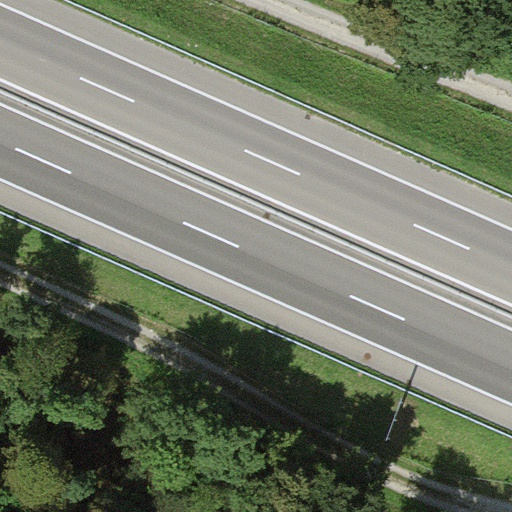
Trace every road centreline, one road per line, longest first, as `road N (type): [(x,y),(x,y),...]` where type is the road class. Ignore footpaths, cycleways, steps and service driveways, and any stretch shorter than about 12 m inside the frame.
road 1 (motorway): [(0,140),(511,365)]
road 2 (motorway): [(511,267),(0,42)]
road 3 (track): [(0,270),(158,339),(406,482),(501,511)]
road 4 (track): [(511,104),(260,0)]
